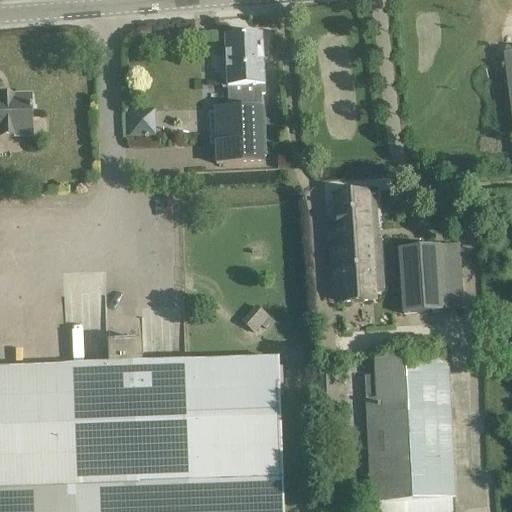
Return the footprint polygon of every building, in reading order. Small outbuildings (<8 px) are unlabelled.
[(265,164),(263,107),(261,107),(261,95),(265,95),(262,36),(225,37),(226,59),(221,59),(223,87),(227,87),(228,109),(212,109),(214,166),(265,164)] [(0,138),(32,138),(31,97),(0,97),(0,138)] [(141,114),(127,114),(128,139),(142,138),(141,114)] [(379,242),(377,211),(375,194),(368,194),(333,197),(341,306),(376,304),(376,293),(384,292),(381,242),(379,242)] [(440,247),(398,250),(402,315),(444,312),(440,247)] [(255,307),(241,323),(254,335),(261,327),(265,330),(272,322),(255,307)] [(143,388),(142,341),(107,343),(108,367),(0,371),(0,511),(283,511),(278,361),(184,364),(185,386),(143,388)] [(455,511),(455,500),(448,356),(373,360),(375,400),(364,400),(369,505),(369,511),(455,511)] [(336,369),(314,370),(316,411),(338,409),(336,369)]
